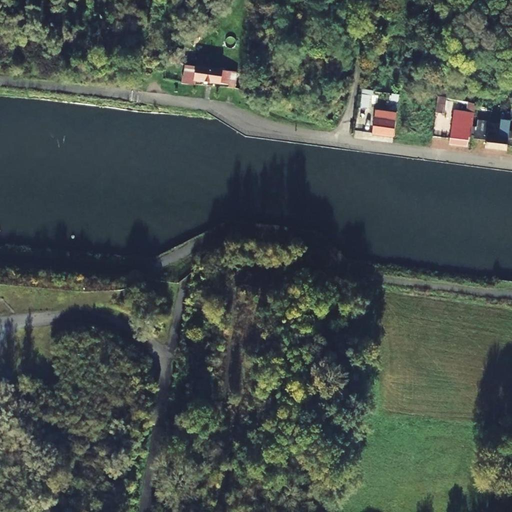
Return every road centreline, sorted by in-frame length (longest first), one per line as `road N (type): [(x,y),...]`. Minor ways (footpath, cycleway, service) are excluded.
road 1 (unclassified): [(0,85),(184,105)]
road 2 (residential): [(341,140),(511,167)]
road 3 (residential): [(184,105),(341,140)]
road 4 (residential): [(341,140),(379,0)]
